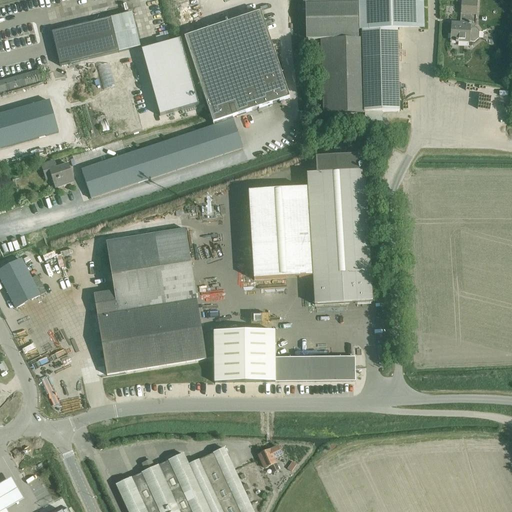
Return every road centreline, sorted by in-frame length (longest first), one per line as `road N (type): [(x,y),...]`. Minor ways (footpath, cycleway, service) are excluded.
road 1 (unclassified): [(54,431),(142,407),(373,402)]
road 2 (unclassified): [(373,402),(391,411),(511,422)]
road 3 (unclassified): [(373,402),(511,401)]
